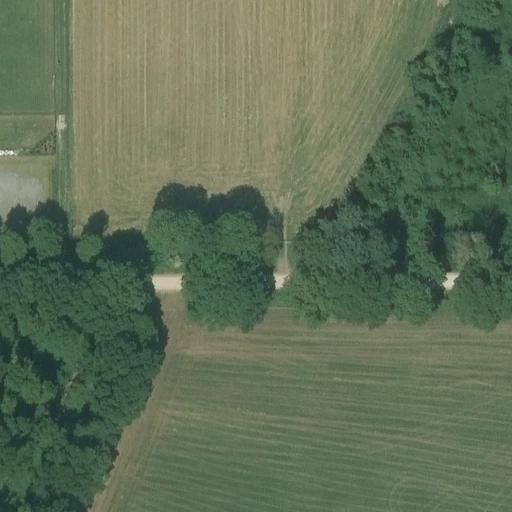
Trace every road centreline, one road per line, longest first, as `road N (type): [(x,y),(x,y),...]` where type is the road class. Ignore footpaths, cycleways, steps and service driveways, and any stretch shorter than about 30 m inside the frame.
road 1 (track): [(328,276),(473,0)]
road 2 (track): [(63,0),(66,277)]
road 3 (track): [(92,277),(328,276)]
road 4 (track): [(328,276),(511,274)]
